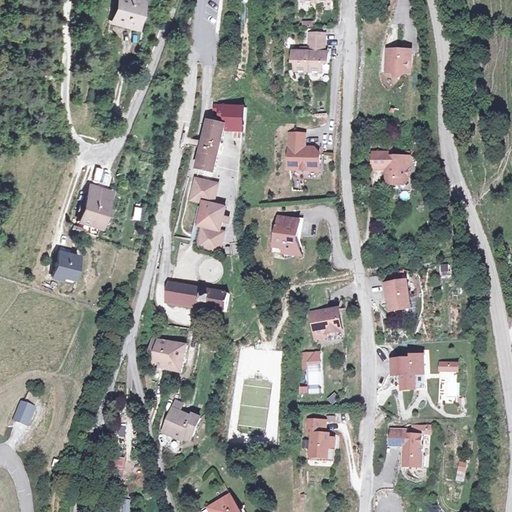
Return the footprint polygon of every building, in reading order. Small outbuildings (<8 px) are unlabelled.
[(110,0),(105,15),(132,22),(139,0),(110,0)] [(330,35),(315,34),(313,53),(297,52),(296,63),(299,63),(299,71),(327,73),(328,65),(333,65),(333,55),(329,54),(321,54),(322,50),(329,50),(330,35)] [(417,46),(393,44),(391,66),(397,66),(403,72),(410,67),(416,61),(417,46)] [(198,101),(197,107),(199,107),(198,116),(203,116),(205,101),(198,101)] [(253,130),(257,103),(223,101),(222,107),(228,107),(228,114),(225,114),(224,121),(234,124),(233,128),(253,130)] [(232,132),(233,128),(234,124),(224,121),(215,119),(209,142),(203,163),(222,168),(232,132)] [(310,130),(294,129),(291,163),(323,166),(324,150),(319,144),(309,143),(304,143),(304,138),(309,139),(310,130)] [(392,149),(376,148),(376,164),(391,164),(390,180),(407,180),(412,176),(412,162),(409,162),(409,153),(392,153),(392,149)] [(225,181),(202,174),(196,195),(208,199),(203,222),(206,223),(213,225),(219,201),(225,181)] [(79,205),(76,213),(84,216),(81,224),(91,228),(94,219),(95,215),(105,185),(92,181),(89,190),(84,188),(81,198),(77,197),(75,203),(79,205)] [(231,204),(219,201),(213,225),(225,228),(231,204)] [(135,219),(137,206),(130,205),(128,219),(135,219)] [(303,221),(283,218),(277,252),(291,254),(303,249),(298,236),(299,231),(302,229),(303,221)] [(226,250),(231,230),(225,228),(213,225),(206,223),(201,244),(210,246),(226,250)] [(52,246),(44,272),(63,277),(70,252),(52,246)] [(440,264),(439,274),(447,275),(448,264),(440,264)] [(408,278),(386,281),(388,289),(390,289),(392,308),(412,305),(408,278)] [(174,279),(171,299),(231,308),(234,287),(174,279)] [(334,306),(318,308),(320,323),(321,334),(331,332),(331,329),(348,327),(345,307),(334,309),(334,306)] [(160,359),(160,364),(172,367),(189,370),(194,341),(166,336),(159,335),(155,358),(160,359)] [(319,348),(308,348),(309,358),(312,357),(319,348)] [(414,355),(395,357),(396,372),(405,371),(405,386),(419,385),(419,371),(428,370),(427,351),(414,352),(414,355)] [(451,360),(443,359),(443,367),(451,368),(451,360)] [(461,360),(451,360),(451,368),(461,368),(461,360)] [(429,384),(428,370),(419,371),(419,385),(429,384)] [(340,389),(335,393),(339,399),(345,394),(340,389)] [(20,403),(13,420),(27,425),(33,408),(20,403)] [(170,429),(174,431),(189,434),(191,435),(198,436),(207,415),(200,411),(198,414),(180,405),(170,429)] [(331,416),(314,415),(312,429),(316,430),(315,452),(332,454),(333,443),(334,434),(330,434),(330,430),(331,416)] [(409,426),(395,425),(394,440),(408,441),(410,441),(410,444),(408,444),(407,461),(420,462),(421,451),(426,451),(427,441),(425,441),(425,431),(409,431),(409,426)] [(108,478),(122,484),(130,463),(116,457),(108,478)] [(457,460),(454,469),(462,472),(465,462),(457,460)] [(250,511),(240,492),(217,505),(220,511),(250,511)]
